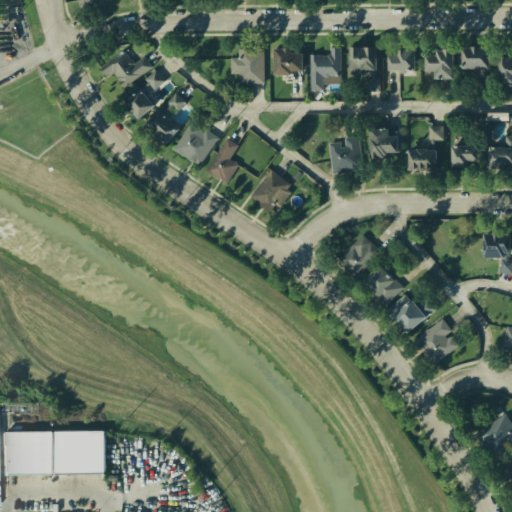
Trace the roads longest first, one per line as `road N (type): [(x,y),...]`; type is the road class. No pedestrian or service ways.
road 1 (residential): [(69,58),(91,100),(134,151),(308,270),(367,325),(493,511)]
road 2 (residential): [(511,15),(175,19),(65,46)]
road 3 (residential): [(291,259),(356,207),(511,204)]
